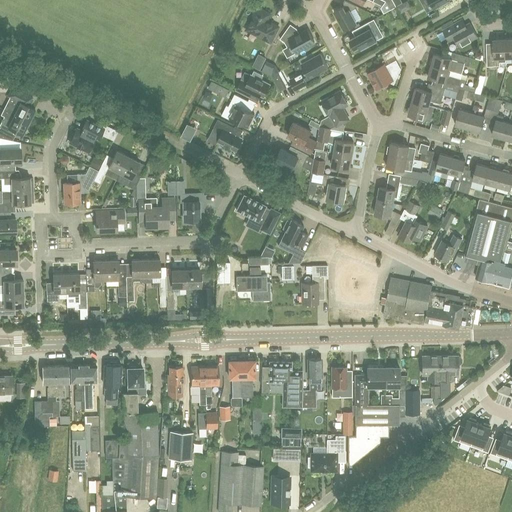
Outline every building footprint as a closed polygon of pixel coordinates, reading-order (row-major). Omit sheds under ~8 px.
[(343,6),(334,11),(344,29),(357,23),(350,11),(355,8),(356,5),(345,0),(344,0),(342,5),(343,6)] [(370,0),(373,1),(373,0),(384,0),(386,0),(391,9),(397,6),(393,0),(356,0),(363,3),(364,0),(370,0)] [(408,0),(403,3),(397,6),(400,13),(411,7),(408,0)] [(429,0),(435,9),(450,1),(449,0),(429,0)] [(258,7),(248,26),(246,30),(271,42),(279,26),(267,20),(270,13),(258,7)] [(462,19),(454,24),(443,30),(449,41),(453,38),(456,39),(460,46),(477,36),(470,23),(466,25),(462,19)] [(358,34),(355,36),(350,39),(355,49),(359,46),(361,50),(377,41),(370,28),(373,27),(370,21),(355,29),(358,34)] [(290,24),(280,39),(284,42),(287,47),(292,45),(296,52),(315,42),(308,29),(295,36),(293,33),(297,28),(290,24)] [(493,40),(493,43),(494,53),(487,53),(487,66),(500,65),(500,61),(506,60),(506,57),(505,39),(493,40)] [(434,53),(431,65),(449,70),(455,71),(458,61),(464,62),(464,64),(469,66),(471,57),(452,52),(450,58),(434,53)] [(266,57),(258,54),(252,66),(260,69),(266,57)] [(305,79),(320,71),(328,67),(321,54),(302,64),(305,71),(290,79),(295,89),(307,83),(305,79)] [(377,89),(382,86),(383,87),(385,87),(388,85),(388,84),(388,83),(390,82),(394,84),(401,69),(396,60),(386,66),(385,64),(368,73),(377,89)] [(265,65),(262,70),(269,74),(272,68),(265,65)] [(444,81),(443,87),(445,88),(458,91),(459,88),(464,89),(465,85),(466,80),(461,79),(447,75),(449,70),(431,65),(428,77),(444,81)] [(237,90),(250,96),(258,100),(260,95),(264,96),(270,84),(261,79),(263,75),(255,71),(253,75),(251,75),(247,82),(242,80),(237,90)] [(276,83),(283,79),(278,71),(271,75),(276,83)] [(415,88),(412,101),(429,106),(430,101),(441,103),(445,88),(443,87),(429,83),(429,84),(427,91),(415,88)] [(225,96),(229,89),(223,86),(219,93),(225,96)] [(3,108),(8,111),(29,122),(35,109),(29,106),(33,99),(32,98),(32,97),(12,87),(8,96),(9,96),(3,108)] [(465,89),(464,89),(459,88),(458,91),(456,98),(462,100),(465,89)] [(341,91),(322,101),(330,115),(331,114),(337,125),(349,119),(342,107),(348,104),(341,91)] [(477,93),(469,91),(468,97),(476,99),(477,93)] [(477,93),(476,99),(484,101),(485,95),(477,93)] [(255,114),(252,112),(244,109),(248,100),(235,94),(228,107),(234,109),(230,117),(239,122),(238,124),(246,127),(247,126),(248,126),(255,114)] [(486,109),(492,110),(496,98),(490,96),(486,109)] [(492,110),(498,112),(502,100),(496,98),(492,110)] [(434,107),(429,106),(412,101),(408,114),(425,119),(424,119),(430,121),(434,107)] [(480,131),(483,121),(485,116),(478,114),(480,106),(474,104),(472,112),(468,128),(480,131)] [(22,134),(29,122),(8,111),(3,108),(0,114),(5,117),(11,120),(7,127),(22,134)] [(441,123),(448,125),(452,111),(445,109),(441,123)] [(455,124),(468,128),(472,112),(459,109),(455,124)] [(498,114),(496,119),(495,124),(492,134),(505,138),(509,122),(502,121),(504,115),(498,114)] [(104,128),(86,119),(81,130),(77,128),(70,142),(88,151),(95,137),(99,139),(104,128)] [(242,138),(239,136),(232,133),(235,127),(218,119),(213,130),(221,134),(217,141),(236,150),(238,147),(240,148),(243,142),(241,141),(242,138)] [(319,129),(320,126),(320,124),(311,119),(309,123),(319,129)] [(291,144),(298,148),(311,154),(314,148),(317,142),(307,137),(311,131),(295,122),(288,135),(294,138),(291,144)] [(190,141),(195,132),(190,129),(191,126),(188,124),(181,136),(190,141)] [(0,137),(10,140),(13,133),(0,126),(0,137)] [(320,126),(319,129),(317,139),(317,142),(314,148),(320,149),(322,140),(328,141),(331,128),(320,126)] [(328,141),(336,144),(334,152),(351,155),(354,142),(342,140),(344,131),(331,128),(328,141)] [(412,158),(407,157),(409,146),(391,142),(389,154),(412,159),(412,158)] [(5,163),(15,163),(20,163),(20,148),(0,148),(0,149),(0,157),(0,170),(7,170),(5,170),(5,163)] [(303,166),(312,171),(314,159),(308,156),(309,155),(297,149),(295,155),(281,148),(275,160),(292,169),(295,162),(303,166)] [(108,166),(119,172),(128,156),(116,150),(108,166)] [(422,153),(420,159),(431,163),(432,159),(434,151),(428,150),(427,155),(422,153)] [(351,155),(334,152),(332,166),(349,169),(351,155)] [(447,178),(448,172),(453,156),(440,153),(438,161),(432,159),(431,163),(429,170),(435,172),(436,168),(443,170),(441,176),(447,178)] [(386,166),(396,168),(406,170),(405,176),(417,178),(421,179),(426,180),(429,170),(428,173),(422,171),(420,171),(420,172),(409,170),(412,159),(389,154),(386,166)] [(448,172),(455,174),(454,180),(459,181),(457,190),(463,191),(466,181),(468,173),(462,172),(464,164),(465,160),(460,158),(459,156),(455,155),(453,157),(453,156),(448,172)] [(128,156),(119,172),(116,180),(134,189),(131,194),(136,197),(136,184),(139,178),(141,174),(135,171),(139,162),(128,156)] [(314,158),(314,159),(312,171),(312,172),(323,174),(325,160),(314,158)] [(485,182),(489,167),(477,163),(475,171),(473,179),(485,182)] [(93,180),(100,183),(107,168),(101,165),(93,180)] [(489,167),(485,182),(498,186),(502,170),(497,169),(496,167),(491,165),(489,167)] [(3,184),(11,184),(12,191),(33,190),(33,178),(30,178),(30,177),(20,177),(7,178),(7,170),(0,170),(0,178),(1,178),(3,178),(3,184)] [(511,172),(502,170),(498,186),(510,189),(511,182),(511,172)] [(327,199),(343,202),(346,185),(338,183),(339,177),(323,174),(312,172),(310,182),(330,185),(327,199)] [(77,182),(64,183),(65,203),(79,202),(79,192),(86,192),(85,173),(77,174),(77,182)] [(380,187),(377,200),(393,203),(394,197),(397,197),(400,179),(401,175),(395,174),(389,173),(387,188),(380,187)] [(136,184),(136,197),(136,198),(138,198),(139,215),(145,215),(146,227),(157,227),(157,208),(156,198),(145,198),(145,178),(139,178),(136,184)] [(176,194),(176,181),(168,181),(168,194),(176,194)] [(466,181),(463,191),(469,193),(471,188),(472,183),(466,181)] [(475,189),(473,194),(481,197),(483,191),(475,189)] [(33,202),(33,190),(12,191),(12,198),(2,198),(2,203),(0,202),(0,211),(2,212),(2,204),(30,203),(30,202),(33,202)] [(483,191),(481,197),(489,199),(491,193),(483,191)] [(188,201),(183,201),(184,220),(199,219),(199,208),(204,208),(203,192),(188,193),(188,201)] [(496,193),(494,199),(503,202),(504,195),(496,193)] [(270,207),(269,211),(264,208),(265,206),(266,206),(244,195),(236,210),(258,220),(259,217),(265,220),(260,229),(269,233),(275,221),(276,221),(280,212),(270,207)] [(162,208),(157,208),(157,227),(169,226),(168,214),(175,214),(174,197),(162,197),(162,208)] [(481,258),(476,277),(489,280),(509,286),(511,273),(511,250),(505,249),(508,240),(511,223),(511,206),(479,198),(465,254),(481,258)] [(392,210),(393,203),(377,200),(375,214),(393,217),(389,224),(395,227),(401,214),(392,210)] [(415,203),(410,201),(405,210),(411,212),(415,215),(420,206),(415,203)] [(137,209),(127,209),(128,219),(137,219),(137,209)] [(96,210),(96,216),(96,230),(116,230),(116,222),(124,222),(123,210),(96,210)] [(445,218),(441,226),(448,229),(455,215),(448,211),(445,218)] [(0,218),(0,232),(16,232),(15,218),(0,218)] [(281,238),(288,242),(285,249),(293,253),(288,262),(300,262),(306,252),(300,248),(301,245),(302,246),(308,234),(301,230),(303,225),(291,219),(290,221),(287,220),(282,228),(285,230),(281,238)] [(413,237),(420,240),(428,225),(416,219),(413,224),(406,221),(399,236),(410,241),(413,237)] [(436,254),(435,256),(441,259),(441,257),(448,260),(451,255),(453,256),(462,238),(454,234),(449,244),(442,240),(435,254),(436,254)] [(0,272),(1,273),(1,265),(17,264),(16,249),(0,249),(0,272)] [(145,259),(146,282),(152,282),(152,275),(160,275),(159,258),(145,259)] [(145,259),(131,259),(132,276),(139,276),(140,282),(146,282),(145,259)] [(86,268),(86,288),(86,291),(94,291),(94,286),(98,286),(101,283),(101,279),(106,279),(105,260),(93,260),(93,268),(86,268)] [(127,296),(126,278),(126,272),(118,272),(118,260),(105,260),(106,279),(118,279),(118,296),(127,296)] [(317,290),(324,290),(324,277),(328,277),(327,265),(312,265),(312,283),(302,283),(303,303),(318,303),(317,290)] [(200,269),(186,270),(186,288),(186,295),(195,295),(195,288),(193,288),(193,286),(200,285),(200,274),(200,269)] [(172,270),(172,275),(172,286),(179,286),(179,288),(186,288),(186,270),(172,270)] [(12,273),(1,273),(0,272),(0,285),(3,285),(3,293),(23,292),(23,279),(12,280),(12,273)] [(58,292),(66,292),(66,273),(53,274),(53,289),(46,289),(47,301),(58,300),(58,292)] [(87,309),(86,291),(86,288),(79,288),(79,273),(66,273),(66,292),(74,291),(75,303),(78,303),(78,309),(87,309)] [(260,275),(249,275),(236,275),(236,290),(252,290),(252,300),(270,300),(270,281),(267,281),(266,275),(260,275)] [(391,277),(386,304),(384,316),(421,323),(421,320),(459,327),(459,326),(459,325),(466,327),(466,325),(472,327),(476,307),(464,305),(465,299),(455,297),(455,295),(431,290),(432,285),(391,277)] [(211,319),(211,307),(210,287),(203,287),(204,319),(211,319)] [(23,292),(3,293),(4,300),(0,300),(0,314),(12,314),(12,306),(24,305),(23,292)] [(440,380),(440,374),(440,355),(422,355),(422,374),(428,374),(428,380),(435,380),(440,380)] [(440,374),(440,380),(452,380),(452,374),(458,374),(458,364),(460,364),(461,362),(461,358),(460,357),(457,357),(457,355),(440,355),(440,374)] [(302,399),(301,406),(315,406),(315,383),(321,383),(321,376),(321,358),(308,359),(308,376),(309,376),(309,383),(310,399),(302,399)] [(242,405),(242,396),(251,396),(251,377),(255,377),(254,360),(229,360),(229,377),(232,377),(232,398),(231,399),(231,404),(232,405),(242,405)] [(269,361),(269,379),(269,381),(283,382),(282,406),(301,406),(302,399),(302,370),(291,370),(292,361),(269,361)] [(84,408),(84,400),(83,364),(70,365),(71,382),(76,382),(76,389),(75,389),(75,409),(84,408)] [(96,364),(83,364),(84,400),(91,400),(91,389),(92,389),(92,382),(96,381),(96,364)] [(104,364),(103,384),(105,384),(104,397),(117,398),(117,384),(121,384),(121,365),(104,364)] [(49,425),(49,416),(59,416),(59,400),(55,400),(55,396),(65,396),(65,390),(64,390),(63,382),(68,382),(68,365),(42,365),(43,383),(48,383),(48,390),(47,390),(47,400),(41,400),(41,412),(38,416),(38,423),(41,426),(49,425)] [(205,366),(205,395),(211,395),(211,385),(218,385),(218,365),(205,366)] [(168,392),(174,392),(174,396),(182,396),(181,382),(184,382),(184,374),(182,374),(182,366),(169,367),(170,374),(168,374),(168,392)] [(199,386),(200,395),(200,404),(206,404),(205,395),(205,366),(191,366),(192,386),(199,386)] [(112,457),(113,494),(126,495),(155,497),(158,455),(157,411),(138,412),(137,393),(139,393),(139,385),(143,384),(142,367),(128,368),(125,368),(126,377),(127,377),(128,393),(123,393),(124,439),(109,439),(105,444),(106,457),(112,457)] [(339,388),(339,397),(352,397),(352,381),(346,381),(346,367),(332,367),(332,388),(339,388)] [(405,415),(405,413),(419,413),(419,390),(407,390),(407,380),(399,380),(399,375),(399,367),(367,367),(367,374),(355,374),(355,389),(355,405),(355,425),(355,436),(374,436),(380,436),(388,436),(388,425),(395,424),(395,415),(399,415),(405,415)] [(12,375),(0,375),(0,392),(12,393),(12,375)] [(228,406),(219,406),(220,419),(229,419),(228,406)] [(260,406),(252,406),(253,421),(261,421),(260,406)] [(198,428),(206,428),(206,413),(198,413),(198,428)] [(206,413),(206,428),(217,427),(216,413),(206,413)] [(464,429),(458,427),(454,439),(471,445),(479,423),(476,422),(476,420),(470,417),(469,419),(468,419),(465,426),(464,429)] [(479,423),(471,445),(488,452),(493,440),(487,438),(488,435),(491,427),(490,427),(490,425),(484,423),(483,424),(479,423)] [(85,438),(85,449),(85,450),(99,450),(98,426),(85,426),(85,438)] [(281,427),(281,436),(301,437),(301,428),(281,427)] [(170,431),(169,458),(180,459),(181,432),(170,431)] [(501,442),(495,440),(491,453),(508,459),(511,447),(511,433),(506,431),(506,433),(504,432),(502,440),(501,442)] [(181,432),(180,459),(190,459),(192,432),(181,432)] [(336,451),(344,451),(344,436),(336,436),(336,440),(327,440),(327,453),(311,453),(311,457),(308,457),(308,466),(311,466),(311,470),(336,470),(336,451)] [(380,442),(380,436),(374,436),(355,436),(348,436),(348,465),(351,465),(380,442)] [(430,447),(436,450),(444,440),(439,436),(430,447)] [(72,439),(73,470),(86,470),(85,450),(85,449),(85,438),(72,439)] [(222,451),(218,511),(220,511),(231,511),(232,503),(261,504),(263,466),(245,465),(246,455),(238,454),(238,452),(222,451)] [(183,468),(184,476),(196,475),(196,467),(183,468)] [(49,471),(48,480),(56,481),(57,472),(49,471)] [(278,503),(278,504),(282,504),(282,503),(289,503),(289,477),(272,477),(271,503),(278,503)] [(126,495),(113,494),(102,495),(102,510),(127,510),(126,495)]
